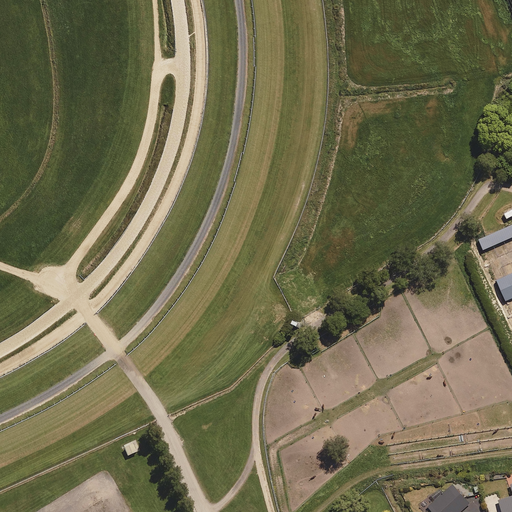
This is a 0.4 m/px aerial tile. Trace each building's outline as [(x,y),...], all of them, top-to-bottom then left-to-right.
[(511,237),(511,224),(477,239),(482,250),(511,237)] [(511,297),(511,272),(495,280),(504,301),(511,297)] [(139,450),(135,441),(123,446),(127,456),(139,450)] [(511,511),(511,483),(511,484),(511,488),(511,495),(499,500),(502,511),(511,511)] [(459,511),(470,503),(453,484),(428,506),(433,511),(459,511)]
